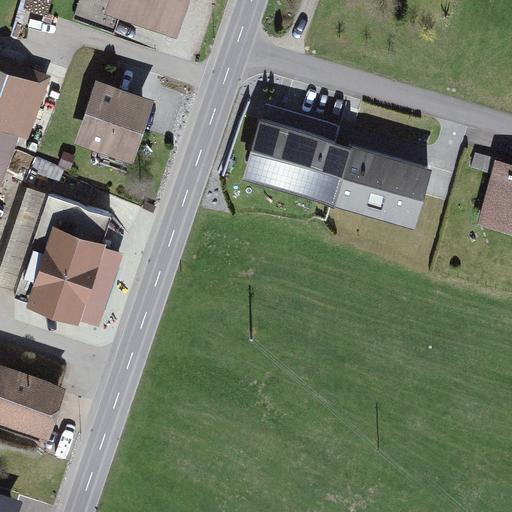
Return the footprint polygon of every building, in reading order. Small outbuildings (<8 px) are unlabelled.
[(181,0),(111,0),(106,15),(169,36),(181,0)] [(0,183),(41,89),(0,70),(0,183)] [(148,103),(93,82),(70,143),(125,164),(148,103)] [(437,167),(261,123),(246,183),(421,228),(437,167)] [(511,167),(486,163),(474,223),(511,230),(511,167)] [(23,256),(43,190),(28,185),(8,252),(23,256)] [(100,240),(41,220),(17,291),(76,312),(100,240)] [(52,389),(0,367),(0,426),(31,439),(52,389)] [(0,511),(7,511),(10,506),(0,503),(0,511)]
